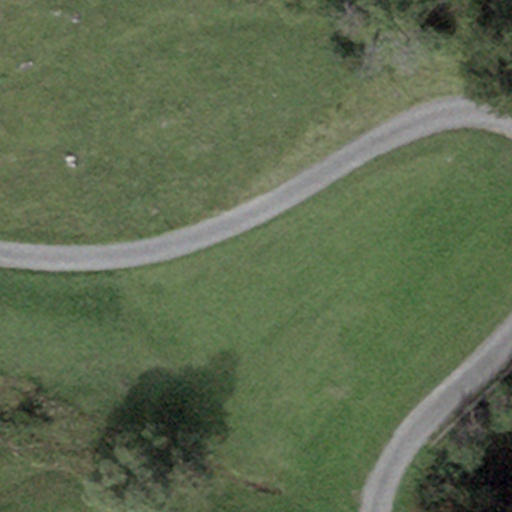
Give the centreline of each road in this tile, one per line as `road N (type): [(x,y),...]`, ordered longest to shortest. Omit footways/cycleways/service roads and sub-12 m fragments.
road 1 (track): [(511,122),(446,114),(148,255),(0,258)]
road 2 (track): [(382,511),(383,491),(511,338)]
